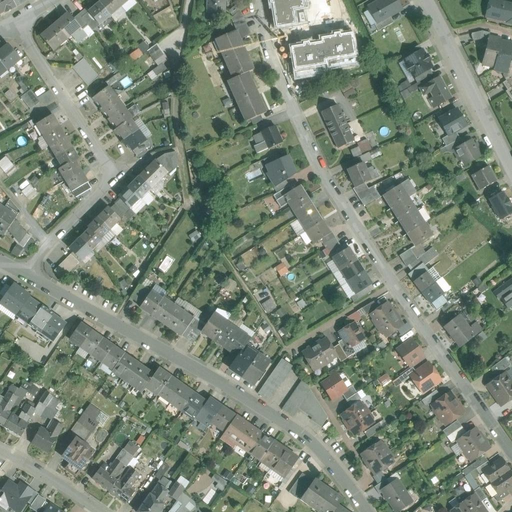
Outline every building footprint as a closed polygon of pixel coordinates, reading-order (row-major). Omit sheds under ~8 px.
[(0,0),(0,12),(4,11),(7,12),(16,7),(12,0),(0,0)] [(114,0),(102,0),(99,3),(110,16),(121,7),(114,0)] [(136,3),(133,0),(128,0),(121,7),(126,12),(136,3)] [(206,0),(206,14),(225,14),(225,0),(206,0)] [(294,74),(295,74),(326,69),(326,65),(356,60),(352,34),(340,36),(339,34),(334,34),(333,26),(336,25),(335,20),(332,20),(330,7),(333,7),(332,1),(329,1),(328,0),(282,0),(287,26),(293,26),(293,29),(297,28),(299,43),(296,43),(296,48),(291,48),(294,74)] [(396,0),(381,0),(368,7),(377,23),(377,24),(390,16),(402,10),(396,0)] [(511,4),(491,0),(489,0),(486,17),(507,22),(508,24),(511,24),(511,4)] [(89,12),(88,12),(99,25),(110,16),(99,3),(89,12)] [(239,3),(230,11),(234,16),(243,8),(239,3)] [(115,22),(126,12),(121,7),(110,16),(115,22)] [(89,12),(86,14),(84,11),(79,15),(87,25),(92,31),(99,25),(88,12),(89,12)] [(251,35),(240,11),(231,19),(236,31),(240,40),(251,35)] [(68,13),(54,25),(67,40),(73,34),(72,32),(79,27),(80,28),(74,20),(68,13)] [(87,25),(79,15),(74,20),(80,28),(81,29),(87,25)] [(374,25),(378,32),(394,23),(390,16),(377,24),(377,23),(374,25)] [(54,25),(41,37),(53,51),(60,46),(58,44),(65,38),(66,40),(67,40),(54,25)] [(233,80),(248,73),(254,70),(240,40),(236,31),(215,40),(233,80)] [(482,31),(471,34),(473,42),(480,40),(482,41),(482,42),(485,42),(485,43),(487,44),(488,37),(489,33),(482,31)] [(501,40),(488,37),(487,44),(482,64),(494,67),(500,42),(501,42),(501,40)] [(511,45),(501,42),(500,42),(494,67),(494,70),(504,72),(507,73),(509,61),(511,48),(511,45)] [(150,49),(147,51),(151,57),(161,49),(157,44),(150,49)] [(8,45),(0,51),(0,62),(5,69),(6,71),(13,65),(12,64),(18,58),(20,60),(20,59),(8,45)] [(412,56),(422,51),(419,46),(409,51),(412,56)] [(161,49),(151,57),(155,62),(165,55),(161,49)] [(412,56),(404,61),(408,67),(406,68),(409,73),(410,72),(414,78),(429,69),(432,68),(429,62),(430,61),(427,55),(426,56),(422,50),(422,51),(412,56)] [(165,55),(155,62),(158,67),(159,67),(163,64),(168,60),(165,55)] [(99,77),(83,59),(72,68),(88,87),(99,77)] [(511,61),(509,61),(507,73),(504,72),(503,76),(506,81),(511,78),(511,74),(511,61)] [(163,64),(159,67),(158,67),(153,71),(157,76),(167,69),(163,64)] [(429,69),(414,78),(417,83),(419,82),(432,74),(429,69)] [(152,80),(157,76),(153,71),(148,75),(152,80)] [(248,73),(233,80),(227,82),(245,123),(251,120),(261,116),(266,113),(248,73)] [(439,77),(427,84),(422,87),(420,88),(424,95),(430,92),(433,97),(429,100),(433,107),(438,105),(451,98),(439,77)] [(105,82),(92,92),(96,96),(108,87),(105,82)] [(417,83),(407,89),(410,94),(420,88),(422,87),(419,82),(417,83)] [(350,83),(340,89),(343,94),(352,88),(350,83)] [(96,96),(92,99),(96,104),(98,102),(102,107),(103,108),(115,99),(115,98),(111,93),(112,92),(109,87),(108,87),(96,96)] [(353,89),(343,94),(346,99),(356,93),(353,89)] [(40,102),(31,90),(26,94),(35,106),(40,102)] [(38,98),(47,104),(55,99),(49,91),(38,98)] [(430,92),(424,95),(427,101),(429,100),(433,97),(430,92)] [(35,106),(26,94),(23,96),(21,98),(30,110),(35,106)] [(115,99),(103,108),(102,107),(100,109),(103,114),(106,112),(110,118),(111,118),(123,109),(119,103),(120,102),(116,98),(115,98),(115,99)] [(329,131),(345,123),(342,117),(345,116),(344,113),(341,114),(337,105),(321,113),(329,131)] [(123,109),(111,118),(110,118),(108,120),(111,124),(114,123),(118,128),(118,129),(130,120),(131,120),(131,119),(139,113),(134,106),(127,112),(124,108),(123,109)] [(466,126),(457,109),(439,120),(448,136),(456,132),(466,126)] [(49,110),(34,119),(37,125),(52,115),(49,110)] [(52,115),(37,125),(43,136),(59,126),(52,115)] [(261,116),(251,120),(253,125),(263,121),(261,116)] [(130,120),(118,129),(118,128),(114,131),(117,136),(120,134),(124,140),(137,131),(133,125),(134,125),(130,120)] [(133,125),(137,131),(138,130),(144,126),(140,120),(134,125),(133,125)] [(345,123),(329,131),(337,149),(353,141),(350,133),(352,132),(351,129),(348,130),(345,123)] [(59,126),(43,136),(48,143),(50,146),(65,137),(59,126)] [(275,126),(261,133),(261,134),(265,142),(261,143),(261,144),(257,145),(254,147),(257,154),(268,149),(282,143),(275,126)] [(137,131),(124,140),(122,142),(125,147),(128,145),(133,151),(146,141),(146,140),(145,141),(140,136),(141,135),(138,130),(137,131)] [(456,132),(448,136),(442,139),(446,146),(460,139),(456,132)] [(257,145),(261,144),(261,143),(265,142),(261,134),(254,137),(257,145)] [(48,143),(43,136),(38,139),(42,146),(48,143)] [(65,137),(50,146),(56,157),(72,148),(65,137)] [(446,146),(444,148),(447,152),(452,154),(455,152),(454,150),(463,145),(460,139),(446,146)] [(366,140),(356,144),(358,148),(361,154),(371,150),(366,140)] [(463,145),(454,150),(455,152),(459,161),(462,159),(462,160),(465,158),(469,163),(482,156),(477,148),(476,148),(471,140),(463,145)] [(146,141),(133,151),(136,156),(150,146),(146,141)] [(72,148),(56,157),(62,167),(63,168),(75,160),(75,161),(78,159),(72,148)] [(354,157),(361,154),(358,148),(351,150),(354,157)] [(378,149),(369,154),(371,159),(381,155),(378,149)] [(368,153),(356,158),(359,164),(362,163),(371,159),(369,154),(368,153)] [(276,154),(263,160),(266,166),(279,160),(276,154)] [(176,155),(166,158),(173,171),(178,167),(176,155)] [(279,160),(266,166),(269,173),(274,172),(276,179),(272,182),(275,187),(286,180),(293,175),(291,172),(295,170),(288,156),(279,160)] [(6,157),(0,161),(0,167),(4,173),(13,165),(6,157)] [(173,171),(166,158),(159,164),(167,173),(169,176),(173,171)] [(356,158),(346,162),(349,169),(359,164),(356,158)] [(75,160),(63,168),(62,167),(59,170),(66,181),(81,171),(75,161),(75,160)] [(159,164),(156,161),(149,167),(161,179),(167,173),(159,164)] [(349,169),(347,170),(355,188),(364,184),(378,177),(375,169),(366,173),(362,163),(359,164),(349,169)] [(13,165),(4,173),(8,177),(16,170),(13,165)] [(488,166),(471,176),(480,191),(497,181),(488,166)] [(149,167),(139,177),(150,189),(157,183),(161,179),(149,167)] [(81,171),(66,181),(72,192),(87,183),(81,171)] [(466,179),(463,173),(453,179),(455,184),(466,179)] [(150,189),(139,177),(129,187),(140,199),(147,193),(150,189)] [(286,180),(275,187),(274,188),(277,193),(289,185),(286,180)] [(416,193),(407,180),(400,185),(408,198),(416,193)] [(87,183),(72,192),(76,198),(91,189),(87,183)] [(157,183),(150,189),(156,196),(163,189),(157,183)] [(364,184),(355,188),(352,189),(356,195),(367,189),(364,184)] [(30,185),(22,192),(25,196),(34,189),(30,185)] [(277,193),(273,196),(276,201),(280,198),(281,199),(286,195),(292,191),(289,185),(277,193)] [(400,185),(383,196),(391,209),(408,198),(400,185)] [(292,191),(286,195),(281,199),(280,198),(276,201),(281,208),(288,203),(291,208),(293,206),(307,197),(300,186),(292,191)] [(140,199),(129,187),(119,197),(121,199),(130,209),(140,199)] [(380,198),(372,187),(367,189),(370,194),(374,199),(374,200),(375,201),(380,198)] [(34,189),(25,196),(29,201),(37,193),(34,189)] [(367,189),(356,195),(359,201),(370,194),(367,189)] [(511,204),(505,190),(488,198),(499,220),(511,213),(511,204)] [(140,199),(146,205),(154,198),(147,193),(140,199)] [(370,194),(359,201),(363,207),(374,200),(374,199),(370,194)] [(307,197),(293,206),(298,214),(295,215),(298,220),(301,218),(315,209),(307,197)] [(408,198),(391,209),(399,221),(416,210),(408,198)] [(130,209),(121,199),(115,204),(125,215),(130,209)] [(140,199),(130,209),(136,215),(146,205),(140,199)] [(125,215),(115,204),(110,209),(120,220),(125,215)] [(110,209),(108,208),(98,218),(110,230),(116,224),(120,220),(110,209)] [(315,209),(301,218),(306,226),(303,227),(306,232),(308,230),(322,221),(315,209)] [(416,210),(399,221),(407,234),(424,223),(416,210)] [(15,220),(3,211),(0,214),(0,233),(3,236),(8,230),(15,220)] [(98,218),(88,228),(89,230),(90,229),(100,240),(110,230),(98,218)] [(15,220),(8,230),(12,235),(19,225),(19,224),(20,223),(15,220)] [(322,221),(308,230),(313,238),(311,240),(313,244),(320,240),(330,234),(322,221)] [(424,223),(407,234),(415,246),(416,247),(419,245),(432,236),(424,223)] [(19,225),(12,235),(16,239),(23,229),(24,228),(19,224),(19,225)] [(110,230),(116,237),(122,229),(116,224),(110,230)] [(23,229),(16,239),(20,244),(27,234),(28,233),(23,229)] [(89,230),(80,239),(91,251),(101,241),(100,240),(90,229),(89,230)] [(110,230),(100,240),(101,241),(106,246),(116,237),(110,230)] [(193,241),(201,236),(197,230),(189,235),(193,241)] [(330,234),(320,240),(326,249),(328,248),(325,243),(335,237),(332,233),(330,234)] [(27,234),(20,244),(23,249),(31,239),(32,238),(27,234)] [(335,237),(325,243),(328,248),(338,242),(335,237)] [(31,239),(23,249),(27,253),(35,242),(31,239)] [(80,239),(69,249),(81,261),(91,251),(80,239)] [(101,241),(91,251),(95,255),(106,246),(101,241)] [(338,242),(328,248),(331,252),(340,246),(338,242)] [(419,245),(416,247),(415,246),(410,249),(413,255),(417,260),(423,255),(425,253),(419,245)] [(340,246),(331,252),(334,257),(343,251),(340,246)] [(334,257),(332,258),(335,263),(340,271),(342,269),(356,260),(348,248),(343,251),(334,257)] [(425,253),(423,255),(427,261),(423,264),(424,266),(438,256),(432,248),(425,253)] [(410,249),(399,256),(402,262),(413,255),(410,249)] [(79,263),(71,255),(66,259),(75,267),(79,263)] [(413,255),(402,262),(406,268),(407,267),(417,260),(413,255)] [(423,255),(418,258),(423,264),(427,261),(423,255)] [(167,270),(171,260),(164,258),(161,268),(167,270)] [(417,260),(407,267),(411,272),(423,264),(418,258),(417,260)] [(66,259),(54,271),(62,280),(75,267),(66,259)] [(356,260),(342,269),(347,277),(345,278),(347,283),(350,281),(364,272),(356,260)] [(328,266),(333,275),(340,271),(335,263),(328,266)] [(423,264),(411,272),(407,275),(413,282),(425,273),(426,273),(428,271),(424,266),(423,264)] [(286,274),(281,265),(276,268),(281,277),(286,274)] [(434,284),(442,278),(433,267),(428,271),(426,273),(434,284)] [(341,287),(347,283),(345,278),(347,277),(342,269),(340,271),(333,275),(341,287)] [(364,272),(350,281),(355,289),(352,291),(355,295),(357,294),(367,288),(372,285),(364,272)] [(425,273),(413,282),(422,293),(434,284),(426,273),(425,273)] [(442,278),(434,284),(443,294),(445,292),(450,289),(442,278)] [(229,279),(224,287),(232,293),(238,285),(229,279)] [(511,283),(510,280),(493,293),(498,300),(500,298),(507,309),(511,305),(511,283)] [(352,297),(355,295),(352,291),(355,289),(350,281),(347,283),(341,287),(348,299),(352,297)] [(31,297),(13,284),(4,297),(0,303),(8,310),(10,307),(19,313),(30,298),(31,297)] [(151,292),(139,284),(130,298),(141,306),(151,292)] [(162,300),(165,296),(167,292),(156,284),(151,292),(162,300)] [(434,284),(422,293),(430,304),(431,304),(443,295),(443,294),(434,284)] [(367,288),(357,294),(361,299),(370,293),(367,288)] [(141,306),(140,308),(151,316),(162,300),(151,292),(141,306)] [(443,295),(431,304),(436,311),(440,308),(439,308),(450,299),(445,292),(443,294),(443,295)] [(361,299),(357,294),(355,295),(352,297),(355,302),(361,299)] [(162,300),(151,316),(161,323),(175,303),(165,296),(162,300)] [(66,324),(30,298),(19,313),(16,317),(53,343),(58,336),(66,324)] [(175,303),(185,310),(188,305),(178,298),(175,303)] [(450,299),(439,308),(440,308),(444,313),(455,305),(450,299)] [(373,302),(362,309),(366,315),(377,307),(373,302)] [(175,303),(161,323),(171,329),(185,310),(175,303)] [(386,303),(371,314),(373,317),(372,321),(376,327),(393,316),(389,311),(390,308),(386,303)] [(455,305),(444,313),(450,322),(459,315),(463,312),(456,304),(455,305)] [(185,310),(195,317),(199,311),(188,305),(185,310)] [(226,323),(232,314),(217,309),(213,314),(226,323)] [(195,317),(185,310),(171,329),(181,336),(195,317)] [(349,316),(354,323),(360,319),(357,312),(349,316)] [(226,323),(213,314),(206,325),(201,332),(202,332),(214,340),(226,323)] [(232,314),(226,323),(238,331),(242,325),(244,322),(232,314)] [(459,315),(450,322),(444,327),(460,348),(482,331),(476,322),(471,326),(471,327),(468,330),(465,327),(467,325),(459,315)] [(393,316),(376,327),(381,333),(385,334),(387,337),(388,337),(388,336),(392,341),(395,339),(392,334),(401,327),(402,326),(398,321),(396,321),(393,316)] [(195,317),(181,336),(186,340),(200,320),(195,317)] [(200,320),(186,340),(193,344),(202,332),(201,332),(206,325),(200,320)] [(226,323),(214,340),(226,349),(238,331),(226,323)] [(354,323),(338,332),(343,340),(349,349),(352,347),(364,340),(361,335),(362,333),(360,330),(358,329),(354,323)] [(80,324),(69,340),(80,347),(91,332),(80,324)] [(238,331),(250,339),(255,333),(242,325),(238,331)] [(401,327),(392,334),(395,339),(392,341),(388,336),(388,337),(392,343),(405,333),(401,327)] [(238,331),(226,349),(238,357),(246,347),(250,339),(238,331)] [(91,332),(80,347),(91,355),(102,339),(91,332)] [(53,343),(48,351),(52,354),(63,340),(58,336),(53,343)] [(102,339),(91,355),(102,362),(113,347),(102,339)] [(411,339),(396,350),(407,365),(407,364),(412,361),(422,354),(411,339)] [(332,349),(327,340),(321,343),(321,345),(315,348),(326,366),(327,366),(326,365),(332,361),(333,357),(336,356),(336,355),(332,349)] [(349,349),(343,340),(338,343),(339,345),(347,358),(355,353),(352,347),(349,349)] [(347,358),(339,345),(332,349),(336,355),(336,356),(340,363),(348,359),(347,358)] [(113,347),(102,362),(113,370),(124,355),(113,347)] [(242,378),(258,355),(246,347),(238,357),(230,370),(242,378)] [(315,348),(310,352),(308,351),(303,354),(312,370),(315,368),(320,369),(325,366),(326,366),(315,348)] [(422,354),(412,361),(416,366),(425,359),(422,354)] [(113,370),(112,372),(122,379),(134,362),(124,355),(113,370)] [(269,363),(258,355),(242,378),(253,386),(269,363)] [(505,358),(490,369),(496,376),(510,366),(505,358)] [(292,367),(282,359),(275,369),(285,376),(292,367)] [(412,361),(407,364),(411,369),(412,368),(416,366),(412,361)] [(134,362),(122,379),(132,386),(144,369),(134,362)] [(416,373),(410,377),(411,377),(422,393),(440,380),(429,364),(416,373)] [(411,369),(398,378),(401,384),(411,377),(410,377),(416,373),(412,368),(411,369)] [(144,369),(132,386),(142,393),(145,388),(154,376),(144,369)] [(171,377),(159,369),(154,376),(145,388),(158,397),(159,395),(171,377)] [(285,376),(275,369),(271,374),(282,381),(285,376)] [(333,371),(328,374),(331,379),(336,376),(333,371)] [(383,386),(391,380),(386,373),(379,379),(383,386)] [(511,383),(505,373),(487,386),(494,396),(511,383)] [(282,381),(271,374),(268,379),(279,386),(282,381)] [(331,379),(322,385),(332,400),(341,394),(347,390),(346,390),(337,375),(336,376),(331,379)] [(171,377),(159,395),(171,403),(183,386),(171,377)] [(279,386),(268,379),(265,384),(275,391),(279,386)] [(303,379),(296,389),(306,396),(310,390),(303,379)] [(36,380),(28,393),(33,397),(42,384),(36,380)] [(511,383),(494,396),(501,406),(511,399),(511,398),(511,383)] [(275,391),(265,384),(261,389),(272,396),(275,391)] [(183,386),(171,403),(182,411),(194,394),(183,386)] [(347,390),(341,394),(346,400),(357,393),(352,386),(346,390),(347,390)] [(21,392),(11,387),(8,392),(18,398),(21,392)] [(272,396),(261,389),(257,394),(268,401),(272,396)] [(306,396),(296,389),(293,394),(303,401),(306,396)] [(299,406),(298,408),(298,409),(303,412),(314,396),(310,390),(306,396),(303,401),(299,406)] [(436,391),(421,401),(425,407),(440,396),(436,391)] [(8,392),(0,405),(0,407),(9,412),(18,398),(8,392)] [(46,392),(39,402),(43,405),(46,407),(53,397),(46,392)] [(357,393),(346,400),(350,407),(357,402),(361,400),(357,393)] [(449,393),(432,405),(433,406),(432,411),(437,417),(456,403),(449,393)] [(194,394),(182,411),(194,420),(206,402),(194,394)] [(303,401),(293,394),(289,399),(299,406),(303,401)] [(314,396),(303,412),(308,415),(317,401),(314,396)] [(60,401),(53,397),(46,407),(39,417),(44,420),(45,419),(46,417),(53,409),(60,401)] [(211,423),(222,407),(209,398),(206,402),(194,420),(206,428),(211,423)] [(299,406),(289,399),(286,404),(296,411),(298,409),(298,408),(299,406)] [(24,403),(16,416),(28,423),(33,413),(35,409),(26,404),(28,401),(26,400),(24,403)] [(37,406),(28,401),(26,404),(35,409),(37,406)] [(317,401),(308,415),(312,418),(312,419),(321,407),(317,401)] [(39,402),(37,406),(35,409),(33,413),(35,414),(39,407),(43,405),(39,402)] [(359,403),(341,415),(348,425),(368,412),(364,406),(360,405),(359,403)] [(456,403),(437,417),(441,423),(445,424),(446,425),(463,413),(456,403)] [(100,411),(90,404),(85,411),(95,418),(100,411)] [(296,411),(286,404),(282,410),(292,417),(296,411)] [(43,405),(39,407),(35,414),(39,417),(46,407),(43,405)] [(0,407),(0,425),(4,428),(12,414),(9,412),(0,407)] [(236,417),(222,407),(211,423),(225,433),(236,417)] [(321,407),(312,419),(312,418),(311,420),(316,424),(324,412),(321,407)] [(53,409),(46,417),(51,421),(57,411),(53,409)] [(95,418),(85,411),(77,422),(92,434),(100,422),(95,418)] [(95,418),(100,422),(105,415),(100,411),(95,418)] [(324,412),(316,424),(321,428),(328,418),(324,412)] [(372,419),(368,412),(348,425),(356,436),(373,424),(372,422),(372,419)] [(16,416),(12,414),(4,428),(21,438),(29,424),(28,423),(16,416)] [(262,435),(236,417),(223,435),(220,439),(233,448),(236,444),(249,453),(262,435)] [(53,421),(47,432),(40,428),(31,444),(48,453),(63,427),(53,421)] [(457,421),(442,431),(447,437),(461,427),(457,421)] [(379,423),(364,433),(368,439),(383,429),(379,423)] [(447,437),(446,437),(451,443),(456,439),(457,441),(467,434),(461,427),(447,437)] [(457,441),(458,442),(458,447),(462,453),(482,439),(474,429),(467,434),(457,441)] [(273,443),(262,435),(249,453),(260,461),(273,443)] [(94,453),(75,438),(62,457),(69,462),(64,469),(75,477),(80,471),(81,471),(94,453)] [(482,439),(462,453),(466,459),(471,460),(472,461),(489,449),(482,439)] [(379,442),(362,454),(369,465),(389,451),(384,445),(380,444),(379,442)] [(273,443),(260,461),(271,468),(283,450),(273,443)] [(123,450),(115,460),(116,460),(124,466),(123,466),(126,468),(133,458),(123,450)] [(283,450),(271,468),(284,477),(289,469),(289,470),(297,459),(283,450)] [(389,451),(369,465),(376,475),(381,471),(393,463),(392,462),(393,458),(389,451)] [(469,473),(476,469),(487,461),(484,457),(467,469),(469,473)] [(289,470),(294,473),(302,462),(297,459),(289,470)] [(491,467),(483,472),(484,472),(491,483),(509,471),(502,459),(491,467)] [(116,460),(106,473),(114,479),(123,466),(124,466),(116,460)] [(487,461),(476,469),(479,475),(484,472),(483,472),(491,467),(487,461)] [(169,467),(164,463),(160,468),(166,472),(169,467)] [(106,473),(100,468),(92,479),(109,492),(117,481),(114,479),(106,473)] [(160,468),(155,477),(160,480),(166,472),(160,468)] [(120,481),(118,480),(117,481),(109,492),(125,504),(134,492),(130,489),(139,476),(130,469),(120,481)] [(284,477),(280,482),(286,485),(294,473),(289,470),(289,469),(284,477)] [(376,475),(372,477),(374,487),(386,479),(381,471),(376,475)] [(511,475),(509,471),(491,483),(498,494),(506,489),(511,485),(511,475)] [(472,473),(466,475),(472,489),(478,487),(472,473)] [(302,474),(289,493),(299,501),(300,499),(313,482),(302,474)] [(150,495),(150,494),(137,511),(148,511),(157,499),(164,489),(169,482),(164,478),(160,483),(159,482),(150,495)] [(386,479),(374,487),(379,495),(382,492),(382,491),(390,486),(386,479)] [(318,511),(333,511),(338,506),(342,500),(314,480),(313,482),(300,499),(318,511)] [(411,500),(397,481),(390,486),(382,491),(382,492),(395,511),(400,507),(402,510),(408,506),(407,503),(411,500)] [(32,492),(21,484),(17,489),(9,482),(3,490),(0,489),(0,499),(0,500),(0,504),(5,509),(8,505),(18,511),(26,502),(32,492)] [(185,490),(176,483),(169,493),(171,494),(169,496),(176,501),(185,490)] [(222,490),(215,484),(211,490),(219,495),(222,490)] [(487,498),(479,487),(474,491),(481,502),(487,498)] [(164,489),(157,499),(163,504),(169,496),(171,494),(169,493),(164,489)] [(498,494),(494,497),(498,502),(509,495),(506,489),(498,494)] [(34,491),(32,492),(26,502),(31,505),(37,497),(38,494),(34,491)] [(485,511),(473,495),(462,503),(468,511),(485,511)] [(31,505),(29,508),(35,511),(38,511),(45,502),(37,497),(31,505)] [(157,499),(148,511),(159,511),(164,505),(163,504),(157,499)] [(468,511),(462,503),(451,511),(468,511)]
